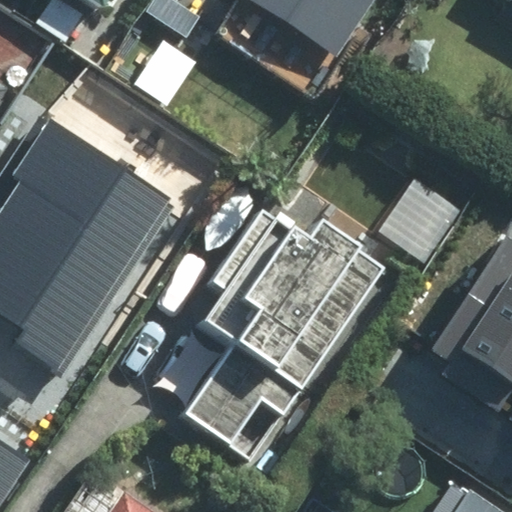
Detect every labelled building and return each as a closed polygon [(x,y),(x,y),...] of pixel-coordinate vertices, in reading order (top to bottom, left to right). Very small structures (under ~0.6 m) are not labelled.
[(85,0),(112,18),(124,0),(85,0)] [(250,0),(246,7),(342,68),(384,0),(250,0)] [(59,2),(42,27),(70,45),(87,20),(59,2)] [(58,112),(133,165),(127,173),(155,192),(160,184),(176,195),(205,154),(87,71),(58,112)] [(0,118),(12,100),(0,92),(0,118)] [(52,133),(0,215),(0,309),(24,324),(12,343),(65,376),(171,208),(52,133)] [(209,259),(253,202),(227,182),(183,239),(209,259)] [(271,416),(288,427),(386,280),(309,229),(303,238),(283,225),(280,231),(261,219),(213,292),(225,301),(205,332),(233,350),(186,422),(242,460),(271,416)] [(444,359),(436,372),(497,410),(511,387),(511,245),(504,240),(433,352),(444,359)] [(0,501),(28,459),(0,441),(0,501)] [(504,511),(457,480),(435,511),(504,511)]
